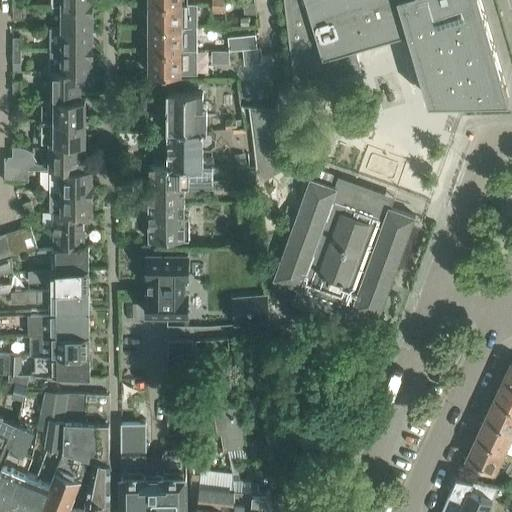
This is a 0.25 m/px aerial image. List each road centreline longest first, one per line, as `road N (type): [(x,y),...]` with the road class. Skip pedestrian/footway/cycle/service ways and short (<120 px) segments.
road 1 (residential): [(412,511),(506,314)]
road 2 (residential): [(440,287),(368,467)]
road 3 (residential): [(511,142),(492,144),(440,287)]
